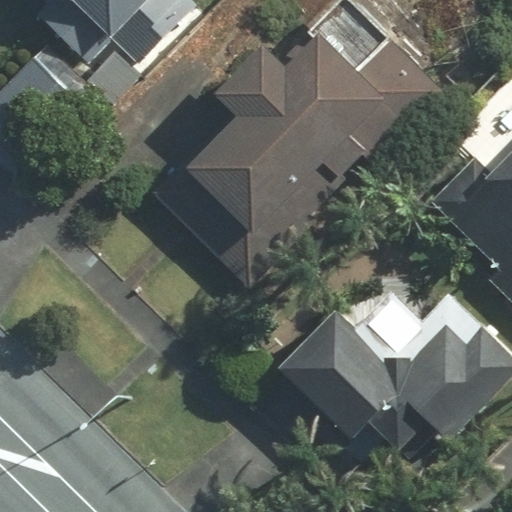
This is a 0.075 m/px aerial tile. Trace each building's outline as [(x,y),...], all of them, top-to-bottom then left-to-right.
[(134,25),(138,30),(167,0),(57,0),(48,10),(100,60),(134,25)] [(255,100),(167,189),(261,282),(460,83),(375,0),(355,0),(307,49),(288,30),(237,82),(255,100)] [(96,103),(46,49),(0,92),(0,145),(24,171),(96,103)] [(500,273),(511,284),(511,164),(509,167),(490,149),(445,196),(464,214),(460,219),(508,265),(500,273)] [(364,300),(299,359),(369,435),(395,413),(420,441),(454,411),(472,431),(511,394),(511,313),(482,280),(449,310),(422,280),(380,318),(364,300)]
